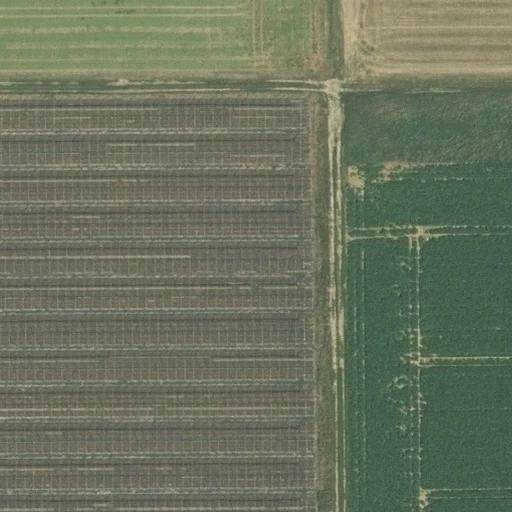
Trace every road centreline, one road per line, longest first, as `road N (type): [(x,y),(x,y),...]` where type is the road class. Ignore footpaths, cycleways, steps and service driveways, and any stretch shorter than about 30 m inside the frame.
road 1 (track): [(511,87),(333,87),(337,511)]
road 2 (track): [(0,89),(333,87),(332,0)]
